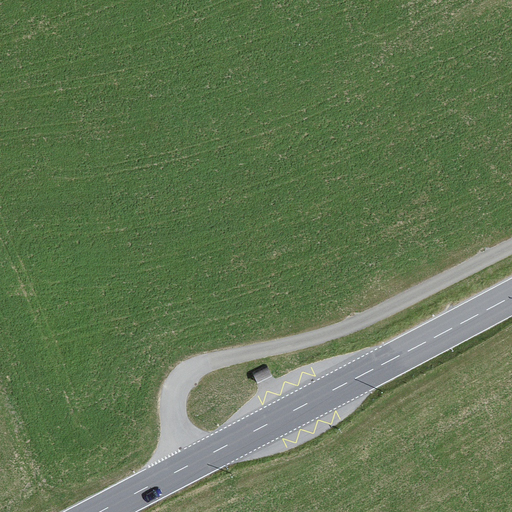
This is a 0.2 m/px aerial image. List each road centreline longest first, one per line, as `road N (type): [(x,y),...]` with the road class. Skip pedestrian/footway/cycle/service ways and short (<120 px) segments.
road 1 (secondary): [(511,297),(99,511)]
road 2 (track): [(194,461),(170,400),(176,379),(200,365),(363,320),(511,244)]
